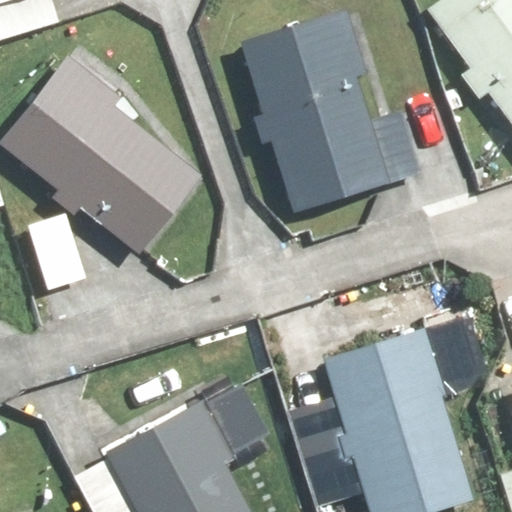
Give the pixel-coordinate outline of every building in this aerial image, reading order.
[(0,0),(0,12),(41,0),(0,0)] [(511,0),(432,0),(412,14),(511,156),(511,0)] [(336,12),(224,45),(279,229),(421,186),(397,105),(367,114),(336,12)] [(55,59),(0,131),(0,170),(133,270),(207,173),(55,59)] [(423,330),(305,366),(315,398),(283,408),(314,511),(329,511),(350,506),(352,511),(467,511),(478,509),(423,330)] [(511,388),(482,398),(511,493),(511,388)] [(260,511),(194,400),(58,479),(76,511),(260,511)]
